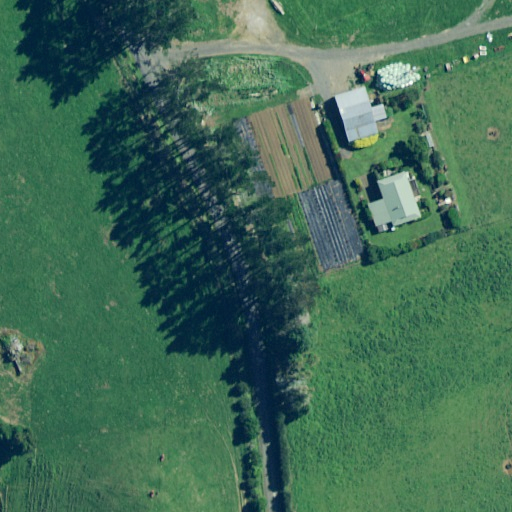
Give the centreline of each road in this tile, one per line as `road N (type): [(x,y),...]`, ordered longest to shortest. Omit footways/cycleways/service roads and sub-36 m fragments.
road 1 (unclassified): [(268,511),(253,285),(112,0)]
road 2 (track): [(495,0),(468,28),(142,60)]
